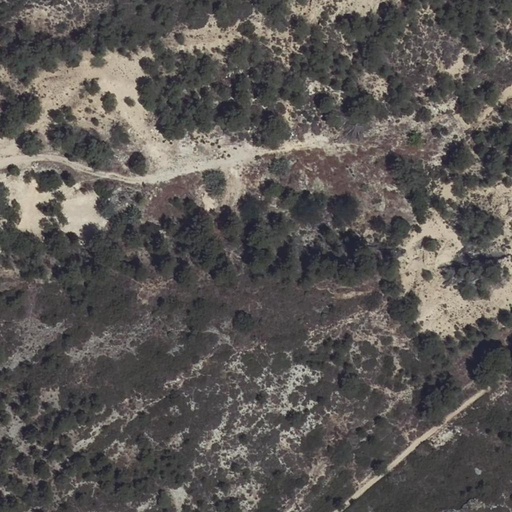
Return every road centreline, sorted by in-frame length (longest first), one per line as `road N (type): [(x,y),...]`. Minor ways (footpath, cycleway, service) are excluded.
road 1 (track): [(0,171),(24,160),(65,160),(121,183),(163,188),(274,142),(434,149),(511,99)]
road 2 (track): [(334,511),(511,369)]
